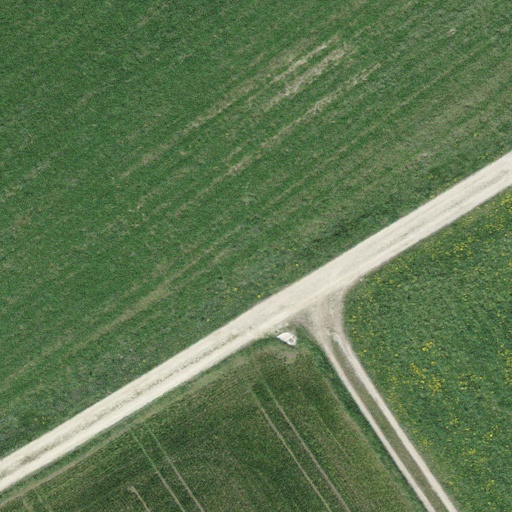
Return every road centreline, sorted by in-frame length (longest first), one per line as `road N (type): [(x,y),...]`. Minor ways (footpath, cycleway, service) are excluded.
road 1 (track): [(511,167),(0,479)]
road 2 (track): [(303,297),(448,511)]
